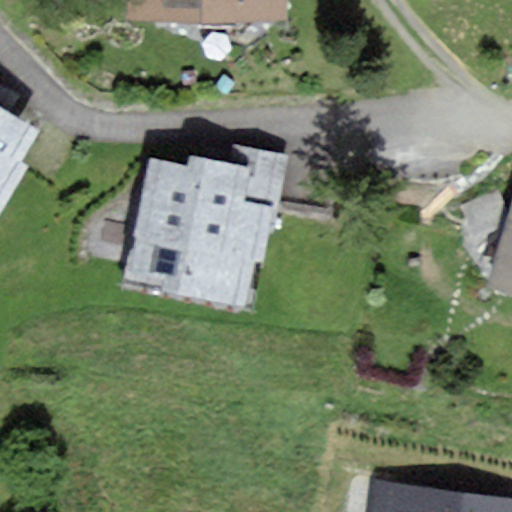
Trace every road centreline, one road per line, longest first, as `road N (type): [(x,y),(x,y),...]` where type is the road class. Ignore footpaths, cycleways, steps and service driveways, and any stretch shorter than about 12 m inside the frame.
road 1 (residential): [(511,127),(358,108),(134,117)]
road 2 (track): [(392,0),(464,86),(463,121)]
